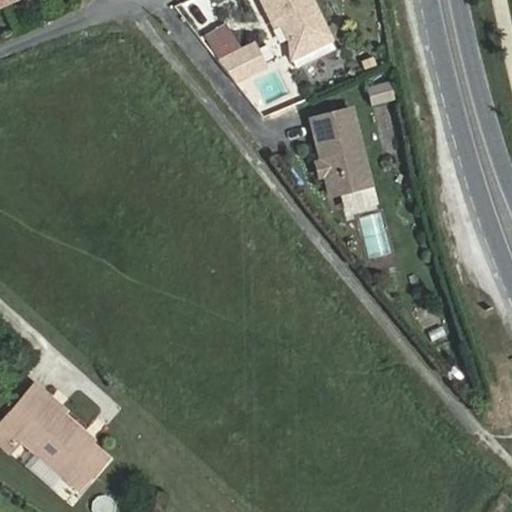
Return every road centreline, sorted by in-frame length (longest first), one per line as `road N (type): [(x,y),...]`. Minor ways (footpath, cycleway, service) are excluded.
road 1 (primary): [(431,0),(468,162),(511,280)]
road 2 (residential): [(120,2),(247,154)]
road 3 (primary): [(511,182),(459,0)]
road 4 (residential): [(120,2),(0,57)]
